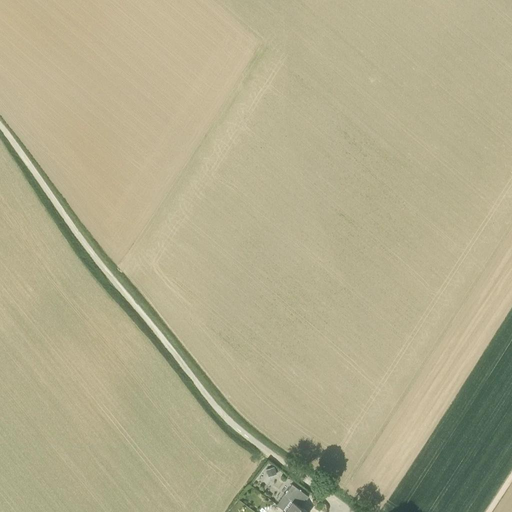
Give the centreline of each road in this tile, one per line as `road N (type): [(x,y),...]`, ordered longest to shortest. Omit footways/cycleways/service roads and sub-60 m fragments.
road 1 (track): [(0,125),(225,419)]
road 2 (residential): [(339,505),(225,419)]
